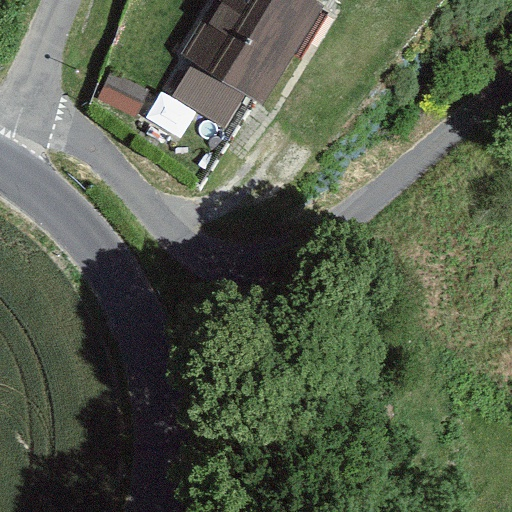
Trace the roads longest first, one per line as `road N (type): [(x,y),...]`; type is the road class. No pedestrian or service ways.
road 1 (residential): [(511,90),(335,243),(266,277),(238,278),(199,264),(82,141),(29,102)]
road 2 (tertiary): [(153,511),(156,421),(136,326),(88,244),(5,166)]
